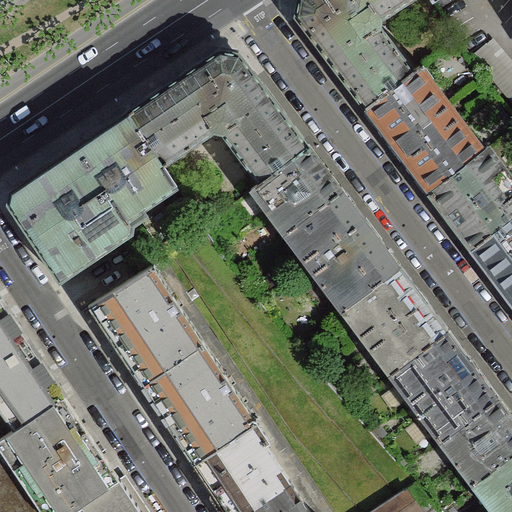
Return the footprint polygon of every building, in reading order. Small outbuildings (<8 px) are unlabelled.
[(364,110),(414,73),(381,28),(384,27),(384,22),(415,0),(298,0),(295,18),(364,110)] [(511,102),(511,59),(494,39),(473,56),(511,102)] [(128,114),(162,167),(213,132),(223,133),(261,184),(309,148),(240,56),(220,53),(128,114)] [(428,194),(486,150),(424,66),(414,73),(364,110),(428,194)] [(128,114),(78,148),(129,220),(176,187),(162,167),(128,114)] [(470,250),(511,218),(511,171),(492,145),(486,150),(428,194),(470,250)] [(10,203),(61,280),(131,232),(133,226),(129,220),(78,148),(12,191),(10,203)] [(341,191),(309,148),(261,184),(253,189),(286,233),(341,191)] [(399,268),(341,191),(286,233),(343,310),(399,268)] [(511,304),(511,218),(470,250),(511,304)] [(142,385),(205,343),(154,266),(90,307),(142,385)] [(447,331),(399,268),(343,310),(391,373),(447,331)] [(0,410),(14,429),(65,395),(0,298),(0,410)] [(498,399),(447,331),(391,373),(442,441),(498,399)] [(194,463),(257,421),(205,343),(142,385),(194,463)] [(69,511),(121,479),(65,395),(14,429),(0,438),(0,450),(42,511),(69,511)] [(511,457),(511,417),(498,399),(442,441),(476,485),(511,457)] [(0,438),(14,429),(0,410),(0,438)] [(226,511),(245,511),(291,481),(266,442),(270,440),(257,421),(194,463),(226,511)] [(42,511),(0,450),(0,511),(42,511)] [(511,511),(511,457),(476,485),(496,511),(511,511)] [(69,511),(142,511),(121,479),(69,511)] [(311,511),(291,481),(245,511),(311,511)] [(441,511),(417,484),(405,490),(419,511),(441,511)] [(419,511),(405,490),(371,511),(419,511)]
